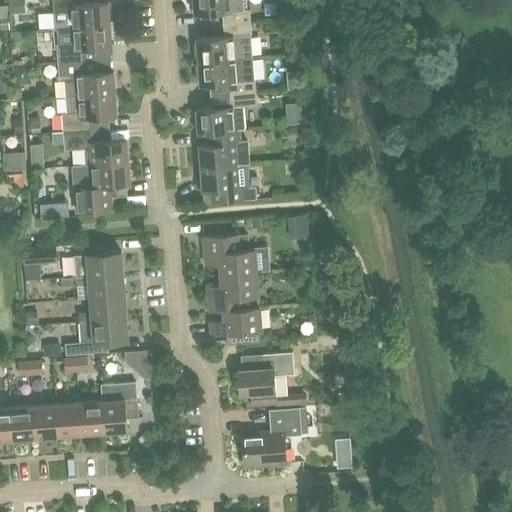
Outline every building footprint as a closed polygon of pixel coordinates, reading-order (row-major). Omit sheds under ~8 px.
[(79,0),(51,0),(54,28),(108,23),(106,0),(97,0),(79,1),(79,0)] [(192,0),(194,13),(221,10),(222,24),(251,21),(250,8),(244,9),(243,0),(192,0)] [(8,18),(0,18),(0,28),(8,28),(8,18)] [(223,35),(196,38),(198,62),(236,59),(246,58),(252,58),(250,33),(252,33),(251,21),(222,24),(223,35)] [(108,23),(54,28),(57,62),(111,57),(110,43),(108,23)] [(295,41),(284,42),(285,55),(296,54),(295,41)] [(111,57),(57,62),(59,81),(63,80),(64,96),(78,95),(114,92),(111,57)] [(236,59),(198,62),(200,83),(209,83),(210,95),(257,92),(262,91),(261,79),(256,80),(256,78),(247,79),(246,58),(236,59)] [(21,98),(20,84),(12,84),(13,98),(21,98)] [(66,113),(62,113),(63,130),(109,127),(108,112),(116,111),(114,92),(78,95),(64,96),(66,113)] [(211,107),(196,109),(198,133),(208,132),(244,129),(242,106),(258,105),(257,92),(210,95),(211,107)] [(39,116),(30,117),(31,133),(38,132),(38,128),(40,128),(39,116)] [(24,120),(13,120),(14,134),(25,133),(24,120)] [(109,127),(63,130),(65,149),(82,148),(84,163),(128,160),(126,139),(111,140),(109,127)] [(209,144),(198,144),(200,168),(248,164),(246,141),(241,142),(240,129),(208,132),(209,144)] [(41,155),(30,156),(31,168),(42,167),(41,155)] [(26,168),(25,160),(4,161),(4,169),(26,168)] [(129,178),(128,160),(92,163),(93,175),(75,177),(76,195),(77,195),(78,206),(101,204),(100,193),(104,193),(103,180),(129,178)] [(202,190),(212,189),(213,202),(257,198),(256,186),(250,186),(248,164),(200,168),(202,190)] [(16,189),(23,188),(22,173),(7,174),(7,181),(15,181),(16,189)] [(39,204),(40,218),(48,217),(47,203),(39,204)] [(307,212),(288,214),(289,228),(300,227),(301,236),(311,235),(310,221),(308,221),(307,212)] [(251,221),(252,229),(260,228),(260,221),(251,221)] [(219,263),(220,274),(257,271),(255,248),(239,249),(238,233),(203,236),(205,265),(219,263)] [(54,245),(22,247),(23,264),(55,261),(54,245)] [(86,253),(74,254),(74,268),(75,277),(122,273),(121,251),(86,253)] [(206,285),(208,310),(260,306),(260,305),(244,307),(243,295),(258,294),(257,271),(220,274),(220,285),(206,285)] [(122,273),(75,277),(61,278),(62,287),(76,285),(77,298),(89,297),(124,295),(122,273)] [(89,297),(90,311),(78,312),(79,321),(126,317),(124,295),(89,297)] [(210,333),(226,332),(227,344),(260,341),(259,329),(261,329),(260,306),(208,310),(208,311),(222,310),(223,319),(209,321),(210,333)] [(38,312),(27,313),(28,324),(39,323),(38,312)] [(81,342),(64,344),(65,354),(108,351),(107,341),(128,339),(126,317),(79,321),(81,342)] [(43,343),(44,355),(61,354),(60,342),(43,343)] [(264,367),(237,369),(239,393),(251,392),(252,405),(276,403),(276,394),(287,393),(285,375),(274,376),(274,375),(287,374),(286,366),(294,365),(292,351),(263,353),(264,367)] [(86,356),(75,357),(76,370),(87,369),(86,356)] [(75,357),(64,358),(65,371),(76,370),(75,357)] [(30,360),(19,361),(20,374),(31,373),(30,360)] [(41,360),(30,360),(31,373),(42,372),(41,360)] [(135,382),(100,384),(101,399),(104,431),(127,429),(126,417),(137,417),(135,382)] [(101,399),(78,401),(81,433),(104,431),(101,399)] [(78,401),(56,403),(58,435),(81,433),(78,401)] [(56,403),(33,405),(36,436),(58,435),(56,403)] [(33,405),(10,407),(13,438),(36,436),(33,405)] [(0,439),(13,438),(10,407),(0,407),(0,439)] [(269,409),(271,431),(242,433),(245,465),(286,462),(284,435),(301,433),(299,407),(269,409)] [(350,459),(336,460),(337,468),(351,467),(350,459)]
